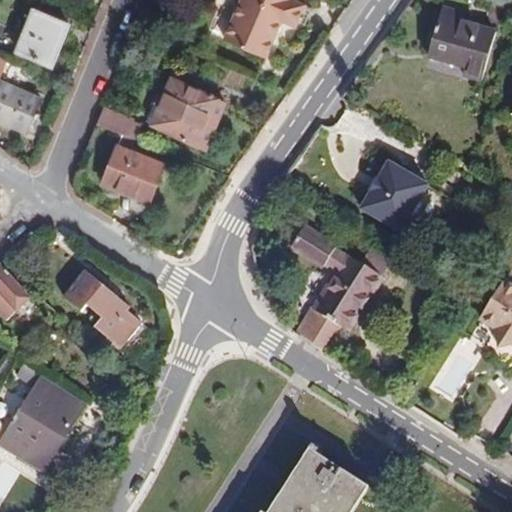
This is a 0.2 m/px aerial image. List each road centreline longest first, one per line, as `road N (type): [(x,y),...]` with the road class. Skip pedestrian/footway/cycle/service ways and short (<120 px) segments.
road 1 (tertiary): [(511,492),(210,303)]
road 2 (tertiary): [(382,0),(233,226),(210,303)]
road 3 (residential): [(115,511),(210,303)]
road 4 (residential): [(125,0),(42,198)]
road 5 (residential): [(210,303),(42,198)]
